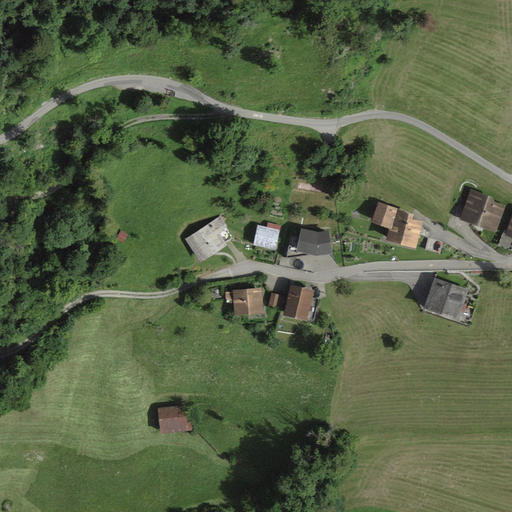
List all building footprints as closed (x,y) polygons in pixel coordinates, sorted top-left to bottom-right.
[(492,197),(471,189),(459,220),(495,233),(505,206),(494,201),(492,197)] [(413,215),(377,202),(370,222),(388,228),(385,240),(415,248),(422,222),(412,219),(413,215)] [(511,212),(506,231),(503,230),(498,246),(511,251),(511,249),(511,212)] [(220,216),(184,239),(199,262),(226,244),(224,243),(232,238),(225,227),(227,226),(220,216)] [(257,225),(252,245),(275,250),(281,225),(267,222),(266,227),(257,225)] [(316,232),(300,228),(295,251),(315,255),(331,253),(328,230),(316,232)] [(127,235),(120,230),(115,238),(122,243),(127,235)] [(430,240),(427,251),(440,254),(443,243),(430,240)] [(433,277),(423,308),(457,320),(468,289),(433,277)] [(314,290),(290,284),(282,315),(305,321),(306,319),(313,321),(318,299),(312,297),(314,290)] [(260,287),(231,290),(231,291),(232,301),(233,315),(262,313),(260,287)] [(284,296),(271,293),(268,306),(280,309),(284,296)] [(184,405),(157,408),(160,433),(192,430),(189,406),(184,407),(184,405)]
